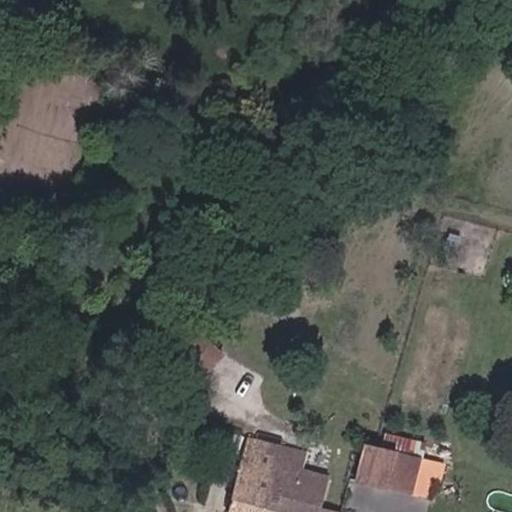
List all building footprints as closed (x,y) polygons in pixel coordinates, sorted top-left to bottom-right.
[(196,382),(224,354),(200,333),(172,361),(196,382)] [(231,511),(267,511),(273,494),(323,507),(330,477),(304,470),(309,453),(250,438),(231,511)] [(392,479),(398,456),(366,449),(360,471),(392,479)] [(451,469),(398,456),(392,479),(437,488),(439,484),(446,485),(451,469)] [(341,511),(323,507),(273,494),(267,511),(341,511)]
